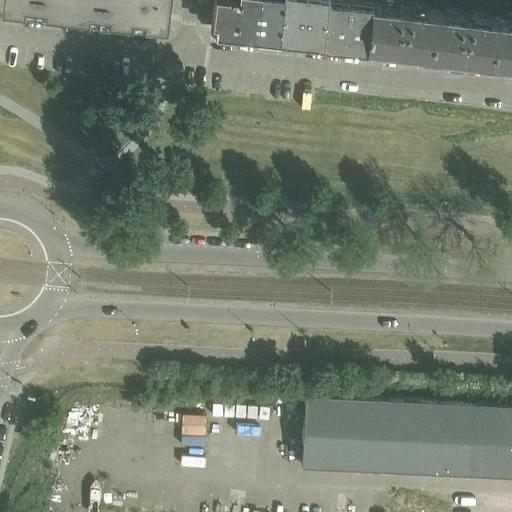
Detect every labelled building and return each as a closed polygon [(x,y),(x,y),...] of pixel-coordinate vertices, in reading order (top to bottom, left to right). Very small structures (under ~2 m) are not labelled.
[(0,0),(0,3),(131,18),(133,0),(0,0)] [(133,0),(131,18),(166,22),(168,0),(133,0)] [(239,0),(216,0),(213,28),(235,30),(239,0)] [(239,0),(235,30),(259,33),(262,0),(239,0)] [(262,0),(259,33),(281,36),(284,0),(262,0)] [(284,0),(281,36),(303,38),(306,0),(284,0)] [(322,40),(324,41),(328,0),(306,0),(303,38),(322,40)] [(328,0),(324,41),(347,43),(350,0),(328,0)] [(350,0),(347,43),(367,44),(371,3),(371,0),(350,0)] [(435,10),(371,3),(367,44),(430,51),(435,10)] [(435,10),(430,51),(492,59),(497,17),(435,10)] [(492,59),(511,60),(511,18),(497,17),(492,59)] [(511,473),(511,401),(304,391),(301,463),(511,473)]
